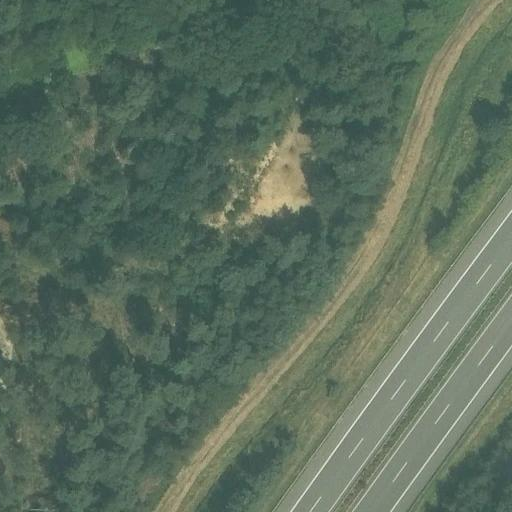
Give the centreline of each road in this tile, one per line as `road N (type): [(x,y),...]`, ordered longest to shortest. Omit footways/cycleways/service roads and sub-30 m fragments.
road 1 (motorway): [(511,239),(311,511)]
road 2 (track): [(0,125),(282,0)]
road 3 (motorway): [(373,511),(511,321)]
